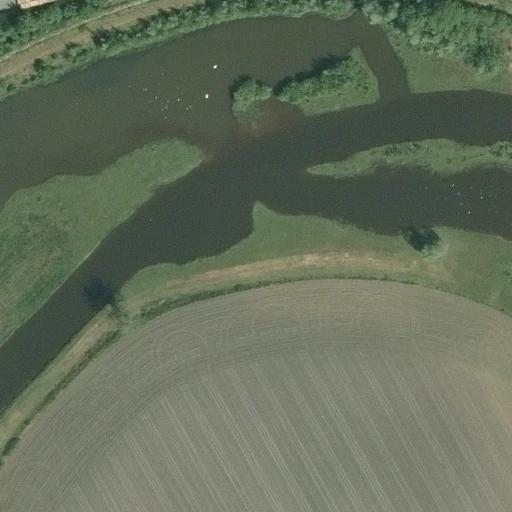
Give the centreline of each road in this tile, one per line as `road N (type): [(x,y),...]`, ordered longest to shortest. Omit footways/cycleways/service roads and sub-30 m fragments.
road 1 (track): [(511,299),(397,258),(279,259),(161,287),(90,334),(0,438)]
road 2 (track): [(0,75),(196,0)]
